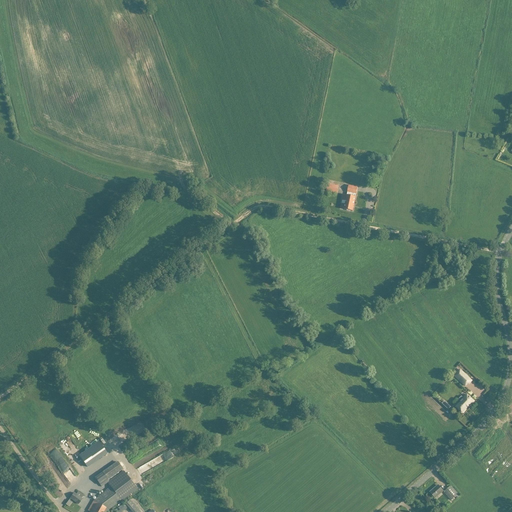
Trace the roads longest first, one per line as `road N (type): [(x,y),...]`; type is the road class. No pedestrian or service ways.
road 1 (track): [(331,219),(254,207),(0,397)]
road 2 (tertiary): [(385,511),(484,425),(506,388),(510,344),(495,287),(499,251)]
road 3 (unclassified): [(499,251),(331,219)]
